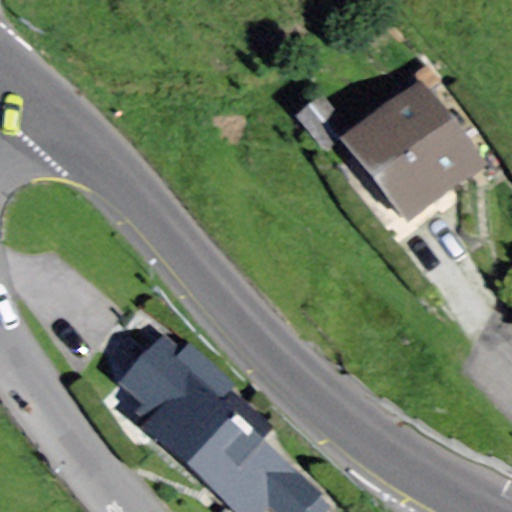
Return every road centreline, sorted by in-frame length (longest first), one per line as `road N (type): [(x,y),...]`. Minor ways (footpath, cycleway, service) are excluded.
road 1 (secondary): [(493,511),(386,449),(316,391),(20,89)]
road 2 (tertiary): [(0,345),(33,401),(126,511)]
